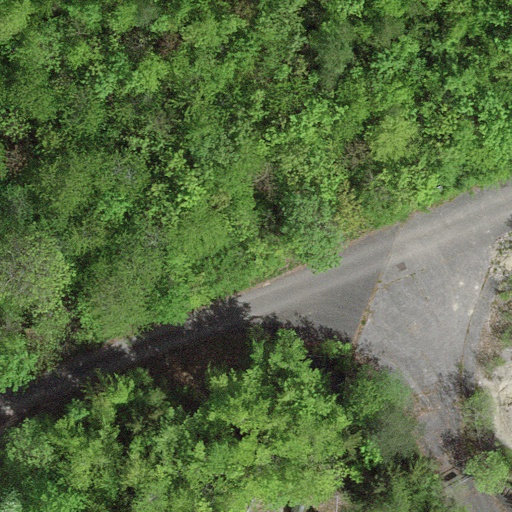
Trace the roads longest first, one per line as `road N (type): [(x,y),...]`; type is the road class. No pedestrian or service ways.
road 1 (unclassified): [(393,253),(0,403)]
road 2 (track): [(393,253),(450,443),(480,511)]
road 3 (unclassified): [(393,253),(511,205)]
